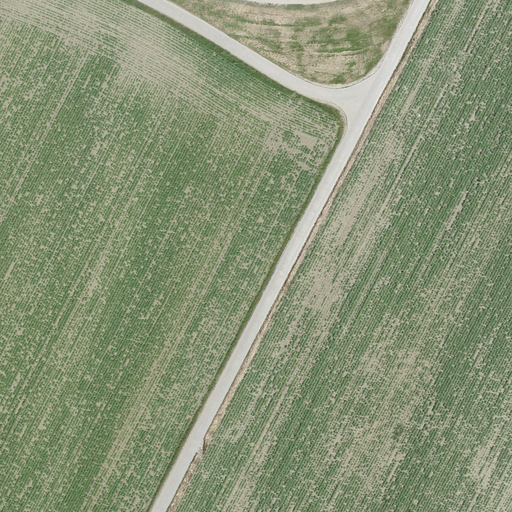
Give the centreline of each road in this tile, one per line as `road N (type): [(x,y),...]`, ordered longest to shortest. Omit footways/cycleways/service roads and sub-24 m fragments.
road 1 (track): [(421,0),(159,511)]
road 2 (track): [(146,0),(301,88),(369,102)]
